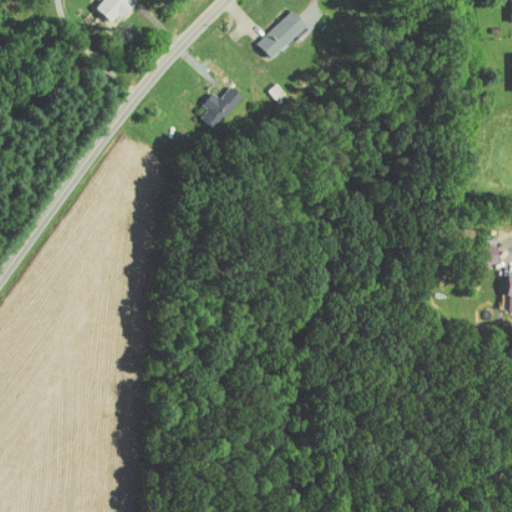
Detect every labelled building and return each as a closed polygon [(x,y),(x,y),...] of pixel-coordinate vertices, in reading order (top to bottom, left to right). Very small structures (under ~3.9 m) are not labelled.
[(85,0),(85,1),(103,17),(118,0),(85,0)] [(511,0),(502,0),(503,15),(511,14),(511,0)] [(246,37),(260,52),(284,29),(289,34),(300,23),(280,3),(246,37)] [(209,91),(201,85),(191,99),(195,103),(189,111),(206,124),(232,89),(218,79),(209,91)] [(511,270),(498,270),(499,306),(511,305),(511,270)]
